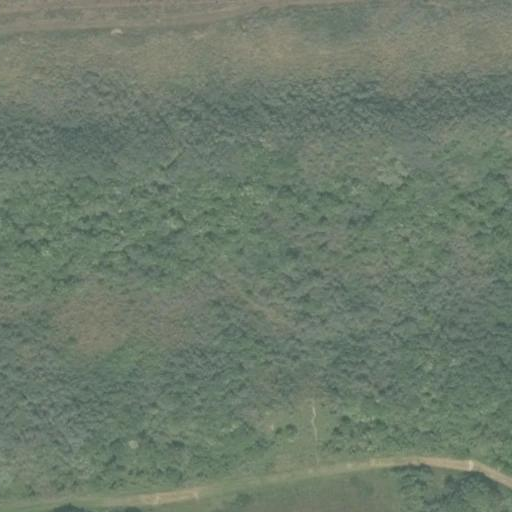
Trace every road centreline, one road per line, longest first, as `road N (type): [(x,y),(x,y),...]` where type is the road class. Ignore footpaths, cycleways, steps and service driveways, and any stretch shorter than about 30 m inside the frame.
road 1 (track): [(0,509),(372,466),(482,469),(511,485)]
road 2 (track): [(392,0),(0,22)]
